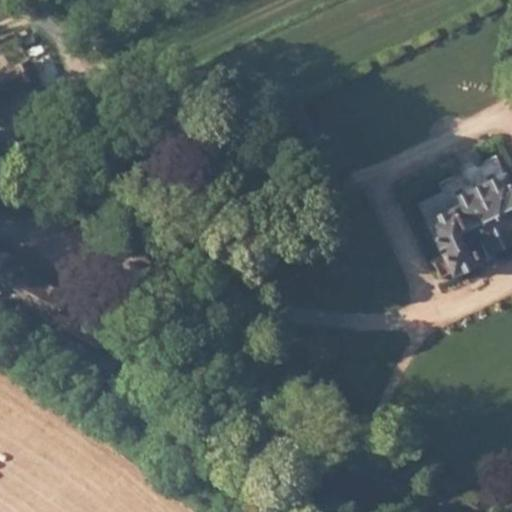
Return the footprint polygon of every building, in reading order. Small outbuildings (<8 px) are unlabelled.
[(448,249),(449,251),(488,229),(457,168),(402,195),(407,203),(375,218),(392,254),(387,257),(388,260),(383,262),(391,280),(402,275),(405,281),(438,264),(434,256),(448,249)] [(367,204),(375,218),(407,203),(402,195),(400,190),(367,204)] [(457,264),(449,251),(448,249),(434,256),(438,264),(441,272),(457,264)] [(0,304),(57,335),(67,316),(23,289),(26,282),(0,267),(0,304)] [(82,333),(104,352),(117,338),(93,318),(82,333)]
